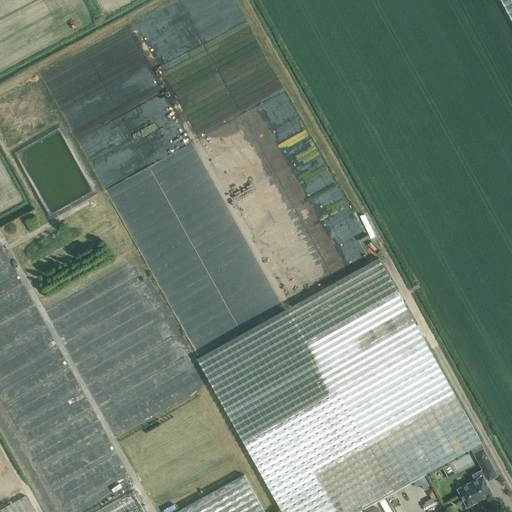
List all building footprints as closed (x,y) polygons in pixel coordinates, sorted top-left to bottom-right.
[(511,0),(500,0),(511,21),(511,0)] [(356,511),(482,443),(425,341),(379,257),(197,357),(244,442),(282,511),(356,511)] [(474,453),(488,480),(497,475),(483,448),(474,453)] [(485,474),(458,489),(467,506),(478,501),(477,499),(491,491),(485,479),(487,478),(485,474)] [(265,511),(245,475),(177,511),(265,511)] [(147,511),(137,491),(93,511),(147,511)] [(0,511),(34,511),(26,495),(0,509),(0,511)]
